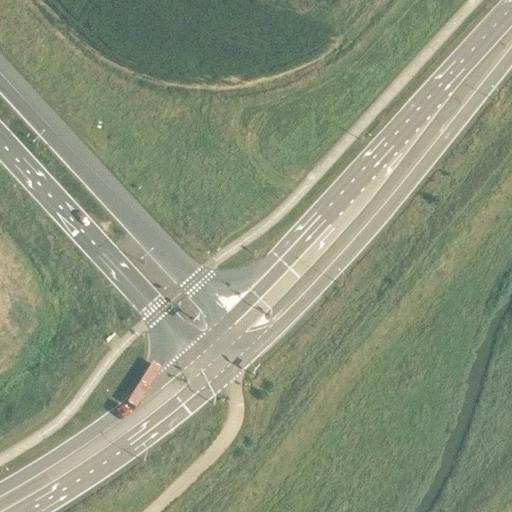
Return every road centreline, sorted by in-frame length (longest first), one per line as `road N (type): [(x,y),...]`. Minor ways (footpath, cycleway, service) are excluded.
road 1 (primary): [(227,373),(385,212),(511,54)]
road 2 (primary): [(511,14),(221,327)]
road 3 (motorway): [(221,327),(0,84)]
road 4 (motorway): [(0,130),(197,349)]
road 5 (primary): [(197,349),(94,431),(0,490)]
road 6 (primary): [(35,511),(141,443),(227,373)]
road 7 (track): [(151,511),(235,424),(227,373)]
